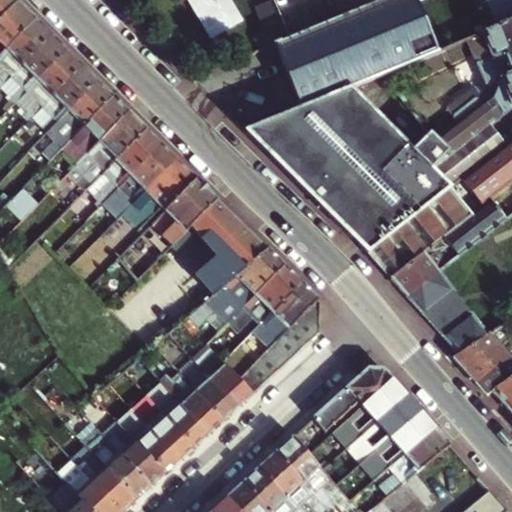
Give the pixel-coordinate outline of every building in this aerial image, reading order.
[(0,0),(0,21),(18,3),(14,0),(0,0)] [(188,0),(212,40),(244,22),(231,0),(188,0)] [(302,111),(351,90),(438,53),(415,0),(384,0),(381,1),(304,34),(275,46),(302,111)] [(380,0),(309,0),(293,7),(304,34),(381,1),(380,0)] [(511,21),(511,0),(481,0),(494,30),(511,21)] [(0,45),(7,53),(37,23),(18,3),(0,21),(0,45)] [(511,21),(494,30),(468,40),(491,97),(432,145),(428,139),(427,137),(410,149),(420,159),(423,155),(432,164),(429,168),(449,189),(511,137),(511,21)] [(0,85),(2,88),(52,38),(37,23),(7,53),(0,59),(0,85)] [(2,88),(17,103),(67,52),(52,38),(2,88)] [(67,52),(17,103),(32,119),(83,68),(67,52)] [(48,135),(98,83),(83,68),(32,119),(48,135)] [(63,150),(113,98),(98,83),(48,135),(63,150)] [(420,159),(410,149),(351,90),(302,111),(247,134),(369,254),(449,189),(429,168),(420,159)] [(129,113),(113,98),(63,150),(78,165),(129,113)] [(147,131),(129,113),(78,165),(75,168),(85,178),(88,174),(96,182),(147,131)] [(162,146),(147,131),(96,182),(87,191),(102,206),(162,146)] [(492,200),(511,185),(511,184),(511,137),(449,189),(472,217),(492,200)] [(177,161),(162,146),(102,206),(113,217),(109,221),(113,225),(117,221),(177,161)] [(195,179),(177,161),(117,221),(132,237),(160,208),(164,211),(166,213),(198,181),(195,179)] [(217,201),(198,181),(166,213),(153,227),(160,234),(134,260),(128,252),(121,259),(120,260),(139,280),(187,232),(217,201)] [(507,219),(511,215),(511,186),(511,185),(492,200),(507,219)] [(445,238),(472,217),(449,189),(369,254),(392,280),(445,238)] [(460,257),(507,219),(492,200),(472,217),(445,238),(450,244),(460,257)] [(237,278),(268,251),(217,201),(187,232),(237,278)] [(100,238),(108,230),(102,224),(94,233),(100,238)] [(117,240),(108,230),(100,238),(103,242),(109,248),(117,240)] [(450,244),(445,238),(392,280),(409,298),(441,273),(446,268),(436,256),(450,244)] [(286,269),(268,251),(237,278),(173,332),(180,341),(191,332),(199,333),(220,312),(232,324),(286,269)] [(302,284),(286,269),(232,324),(222,334),(228,340),(233,335),(242,345),(246,342),(302,284)] [(409,298),(426,318),(458,293),(441,273),(409,298)] [(319,301),(302,284),(246,342),(262,359),(275,345),(287,334),(319,301)] [(321,303),(319,301),(287,334),(302,350),(319,335),(321,303)] [(489,336),(491,334),(476,314),(445,339),(459,355),(489,336)] [(511,337),(506,331),(493,341),(489,336),(459,355),(455,359),(465,370),(492,352),(511,337)] [(275,345),(289,362),(302,350),(287,334),(275,345)] [(511,357),(511,337),(492,352),(465,370),(476,382),(509,360),(511,357)] [(270,379),(289,362),(275,345),(262,359),(256,365),(270,379)] [(253,395),(240,381),(224,363),(210,347),(197,359),(240,407),(253,395)] [(210,434),(224,421),(193,386),(185,392),(167,373),(169,370),(152,351),(143,358),(164,382),(210,434)] [(494,392),(511,380),(511,357),(509,360),(476,382),(489,396),(494,392)] [(224,421),(240,407),(197,359),(196,358),(180,372),(193,386),(224,421)] [(253,395),(270,379),(256,365),(240,381),(253,395)] [(347,421),(392,380),(384,371),(369,370),(332,404),(347,421)] [(350,447),(406,396),(392,380),(347,421),(336,431),(342,438),(335,444),(342,453),(350,447)] [(511,380),(494,392),(509,409),(511,407),(511,380)] [(210,434),(164,382),(149,396),(194,448),(210,434)] [(180,461),(134,409),(112,384),(103,391),(122,413),(115,420),(164,475),(180,461)] [(180,461),(194,448),(149,396),(134,409),(180,461)] [(360,466),(421,413),(406,396),(350,447),(356,454),(347,462),(350,465),(337,477),(342,482),(345,480),(360,466)] [(313,421),(328,438),(336,431),(347,421),(332,404),(313,421)] [(86,445),(136,501),(149,488),(101,433),(81,411),(66,423),(74,431),(82,424),(94,438),(86,445)] [(436,430),(421,413),(360,466),(374,482),(436,430)] [(149,488),(164,475),(115,420),(101,433),(149,488)] [(313,421),(293,439),(307,456),(328,438),(313,421)] [(450,446),(436,430),(374,482),(383,493),(377,498),(381,503),(382,503),(394,493),(405,484),(417,474),(426,466),(450,446)] [(57,445),(50,437),(35,449),(43,458),(57,445)] [(321,472),(307,456),(293,439),(276,455),(307,490),(323,509),(333,500),(342,510),(344,508),(347,511),(352,511),(354,510),(349,504),(335,488),(321,472)] [(86,445),(85,443),(69,457),(71,459),(118,511),(123,511),(136,501),(86,445)] [(306,511),(325,511),(323,509),(307,490),(276,455),(258,470),(294,511),(295,511),(303,507),(306,511)] [(118,511),(71,459),(56,473),(91,511),(118,511)] [(91,511),(56,473),(50,466),(32,481),(60,511),(91,511)] [(294,511),(258,470),(242,485),(265,511),(294,511)] [(405,484),(424,508),(436,498),(417,474),(405,484)] [(358,496),(345,480),(342,482),(335,488),(349,504),(358,496)] [(409,511),(419,511),(424,508),(405,484),(394,493),(409,511)] [(265,511),(242,485),(226,499),(238,511),(265,511)] [(489,490),(462,511),(505,511),(507,511),(489,490)] [(409,511),(394,493),(382,503),(389,511),(409,511)] [(238,511),(226,499),(211,511),(238,511)] [(381,503),(372,511),(373,511),(389,511),(382,503),(381,503)]
